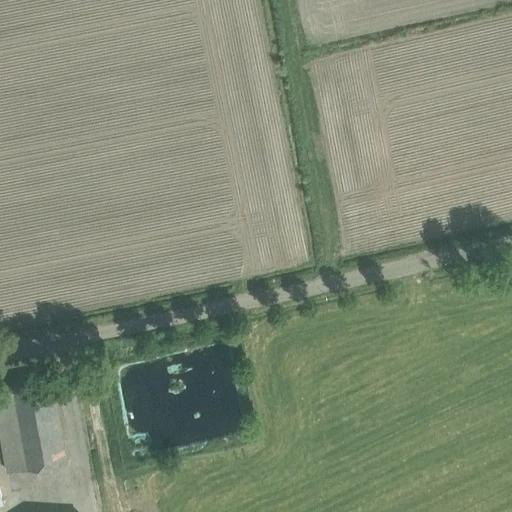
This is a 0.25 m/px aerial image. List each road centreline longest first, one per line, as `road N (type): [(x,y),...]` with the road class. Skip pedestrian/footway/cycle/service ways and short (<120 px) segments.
road 1 (unclassified): [(0,352),(511,239)]
road 2 (track): [(351,278),(286,0)]
